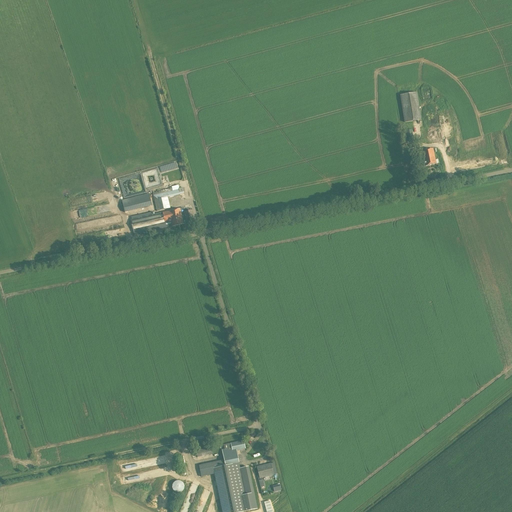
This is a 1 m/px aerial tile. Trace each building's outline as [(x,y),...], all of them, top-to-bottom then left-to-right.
[(405,123),(421,120),(416,93),(400,95),(405,123)] [(436,123),(434,106),(423,107),(425,124),(436,123)] [(406,154),(412,153),(409,141),(414,140),(412,130),(414,129),(412,123),(400,125),(402,132),(401,132),(404,142),(403,143),(406,154)] [(428,130),(429,142),(438,142),(438,130),(428,130)] [(435,160),(433,149),(418,152),(420,161),(423,160),(424,166),(438,163),(438,160),(435,160)] [(172,188),(152,193),(154,201),(180,195),(179,189),(173,191),(172,188)] [(125,213),(152,206),(149,194),(122,201),(125,213)] [(181,213),(180,209),(162,213),(153,215),(152,212),(131,217),(131,220),(130,220),(134,235),(183,224),(183,220),(186,220),(186,222),(194,220),(192,211),(184,212),(184,213),(181,213)] [(110,224),(118,223),(117,216),(109,217),(110,224)] [(238,440),(235,431),(227,433),(230,446),(231,449),(236,448),(235,445),(239,444),(238,440)] [(260,478),(273,475),(271,464),(261,466),(262,472),(258,473),(260,478)] [(174,492),(183,491),(183,482),(174,482),(174,492)] [(216,495),(220,494),(221,501),(219,501),(220,511),(227,511),(227,510),(229,510),(227,500),(228,500),(224,483),(214,485),(216,495)] [(280,484),(273,486),(274,492),(282,491),(280,484)]
